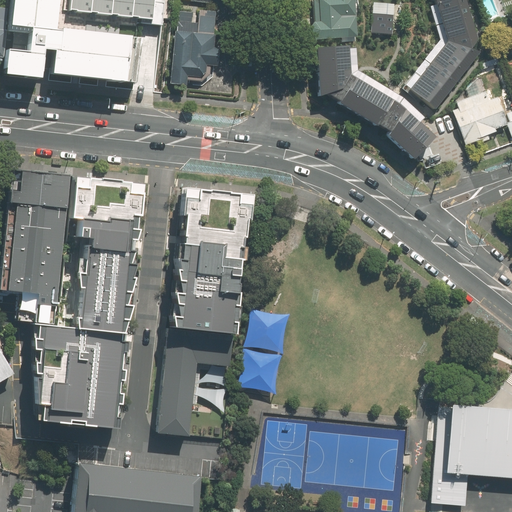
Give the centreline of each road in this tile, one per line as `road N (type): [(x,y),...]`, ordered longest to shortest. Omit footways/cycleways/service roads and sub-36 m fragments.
road 1 (secondary): [(274,151),(0,122)]
road 2 (residential): [(274,151),(264,0)]
road 3 (secondary): [(405,215),(344,176),(274,151)]
